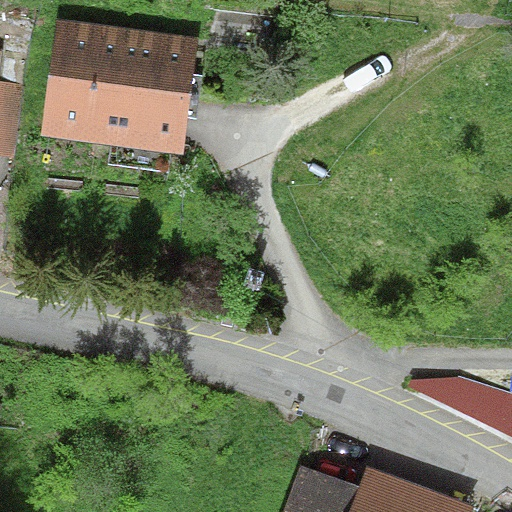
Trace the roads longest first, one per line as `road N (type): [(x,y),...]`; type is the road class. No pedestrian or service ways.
road 1 (tertiary): [(304,385),(210,356),(0,314)]
road 2 (residential): [(285,115),(254,137),(238,173),(247,215),(307,320),(304,385)]
road 3 (track): [(492,0),(475,27),(451,41),(285,115)]
road 4 (tertiary): [(511,482),(304,385)]
